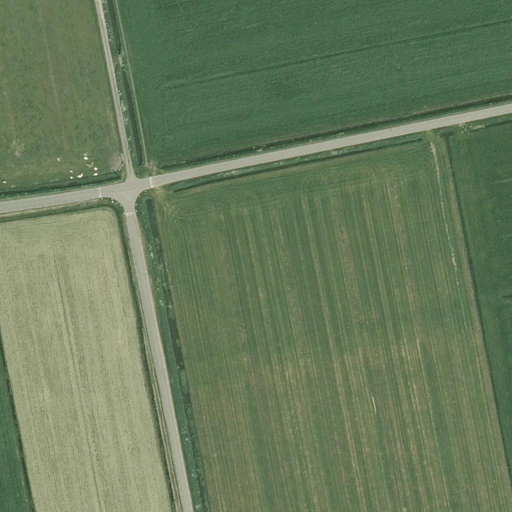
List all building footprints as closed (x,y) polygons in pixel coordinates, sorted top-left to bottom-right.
[(82,14),(82,3),(68,4),(68,15),(82,14)] [(73,18),(74,43),(88,43),(87,18),(73,18)] [(0,36),(3,54),(43,47),(39,23),(0,28),(0,36)] [(14,65),(16,58),(9,56),(7,63),(14,65)] [(78,130),(68,67),(27,73),(37,136),(78,130)] [(10,137),(0,138),(0,146),(36,141),(33,125),(9,129),(10,137)] [(98,167),(115,155),(100,136),(84,148),(98,167)] [(60,150),(52,151),(53,165),(61,165),(60,150)] [(274,261),(254,266),(260,288),(338,268),(332,244),(338,243),(334,227),(267,245),(269,256),(273,255),(274,261)] [(364,254),(414,247),(411,229),(361,237),(364,254)] [(242,241),(202,248),(206,268),(239,262),(238,257),(245,256),(242,241)] [(416,251),(391,254),(395,279),(419,276),(416,251)] [(328,306),(340,304),(338,293),(326,295),(328,306)] [(312,294),(263,301),(266,320),(278,318),(279,322),(315,316),(312,294)]
